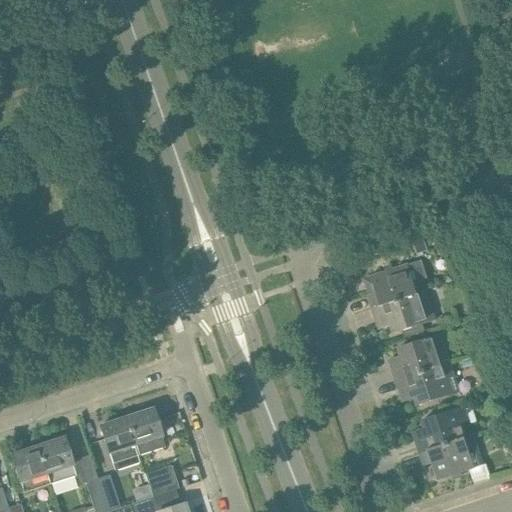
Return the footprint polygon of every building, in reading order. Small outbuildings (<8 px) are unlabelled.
[(428,251),(422,235),(411,239),(417,255),(428,251)] [(423,280),(426,279),(421,263),(409,267),(408,265),(371,277),(372,281),(364,283),(368,296),(372,310),(427,292),(423,280)] [(436,321),(427,292),(372,310),(378,327),(390,323),(393,334),(403,332),(405,340),(426,333),(423,325),(436,321)] [(390,364),(396,383),(449,365),(445,354),(440,355),(434,337),(398,349),(402,360),(390,364)] [(453,378),(449,365),(396,383),(402,400),(414,396),(417,407),(454,395),(448,379),(453,378)] [(126,418),(138,456),(165,447),(161,436),(153,409),(126,418)] [(420,455),(473,437),(470,426),(464,427),(458,409),(422,421),(425,432),(414,436),(420,455)] [(140,462),(138,456),(126,418),(99,427),(114,471),(140,462)] [(500,435),(506,438),(510,437),(507,428),(498,431),(500,435)] [(477,448),(473,437),(420,455),(424,467),(432,464),(432,466),(428,469),(432,478),(436,478),(437,480),(483,465),(477,448)] [(37,447),(50,486),(76,477),(72,464),(70,457),(64,438),(37,447)] [(23,495),(50,486),(37,447),(10,456),(23,495)] [(179,489),(171,466),(160,469),(164,481),(152,485),(156,497),(179,489)] [(98,480),(108,511),(120,508),(110,476),(98,480)] [(108,511),(98,480),(85,484),(92,506),(85,509),(84,507),(68,511),(108,511)] [(9,511),(8,508),(1,488),(0,488),(0,511),(9,511)] [(120,508),(108,511),(186,511),(184,504),(159,511),(156,511),(152,498),(120,508)]
